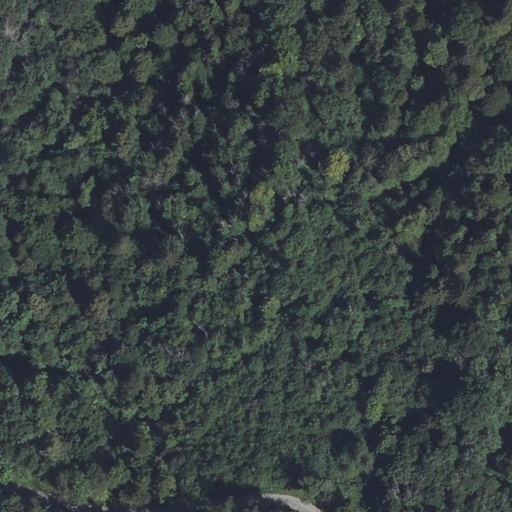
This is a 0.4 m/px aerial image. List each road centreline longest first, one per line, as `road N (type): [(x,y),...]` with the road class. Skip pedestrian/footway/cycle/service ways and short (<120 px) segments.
road 1 (tertiary): [(123,511),(224,495),(278,496),(312,511)]
road 2 (track): [(385,0),(449,90),(511,143)]
